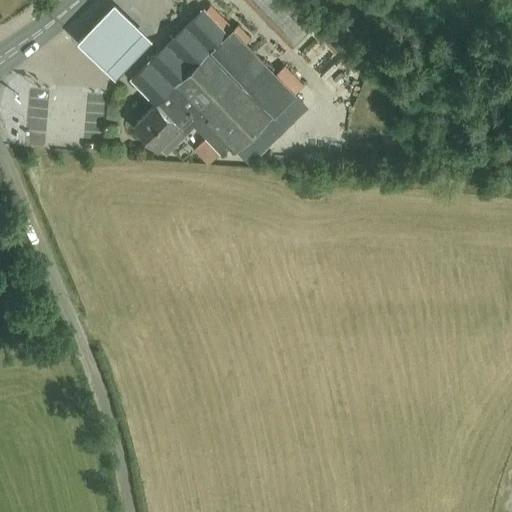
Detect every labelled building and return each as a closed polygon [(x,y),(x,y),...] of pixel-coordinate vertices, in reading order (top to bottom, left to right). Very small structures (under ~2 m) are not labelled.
[(252,0),(296,46),(320,24),(298,0),(252,0)] [(116,1),(78,39),(97,58),(117,77),(154,37),(134,19),(116,1)] [(132,77),(156,102),(157,102),(169,114),(172,111),(182,122),(187,116),(195,125),(194,126),(221,153),(226,148),(229,150),(232,147),(236,151),(296,94),(234,28),(229,33),(205,7),(204,7),(205,8),(133,77),(132,76),(132,77)] [(157,102),(156,102),(136,122),(159,145),(167,153),(186,134),(194,126),(195,125),(187,116),(182,122),(172,111),(169,114),(157,102)] [(294,131),(300,149),(322,142),(317,124),(294,131)] [(326,150),(333,152),(338,132),(331,130),(326,150)]
